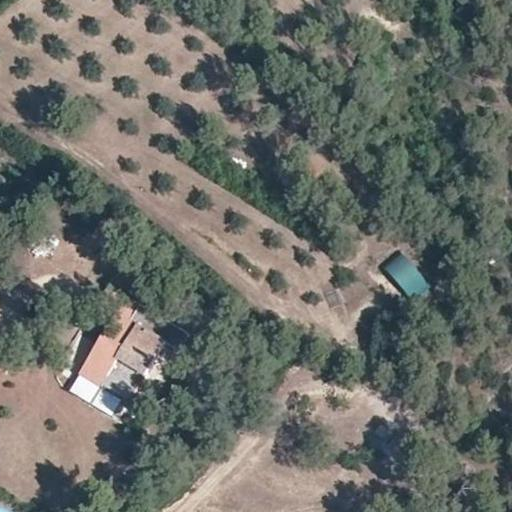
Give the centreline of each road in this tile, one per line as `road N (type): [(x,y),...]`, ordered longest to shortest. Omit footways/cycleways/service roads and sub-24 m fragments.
road 1 (track): [(181,511),(381,297)]
road 2 (track): [(166,279),(133,274),(69,283),(0,324)]
